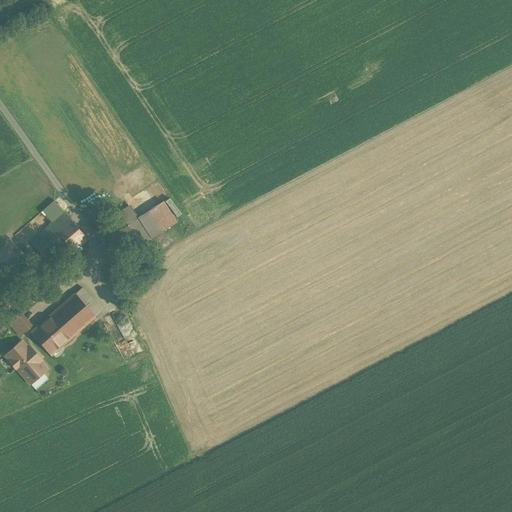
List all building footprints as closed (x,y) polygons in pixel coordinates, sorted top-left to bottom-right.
[(163,201),(139,217),(152,238),(177,222),(163,201)] [(65,214),(31,244),(42,256),(62,239),(76,227),(65,214)] [(76,227),(62,239),(68,247),(83,234),(76,227)] [(121,287),(110,268),(103,272),(114,291),(121,287)] [(80,289),(49,317),(68,339),(100,312),(80,289)] [(17,314),(8,322),(20,335),(29,327),(17,314)] [(49,317),(31,332),(51,355),(68,339),(49,317)] [(5,356),(30,384),(47,370),(21,341),(5,356)]
